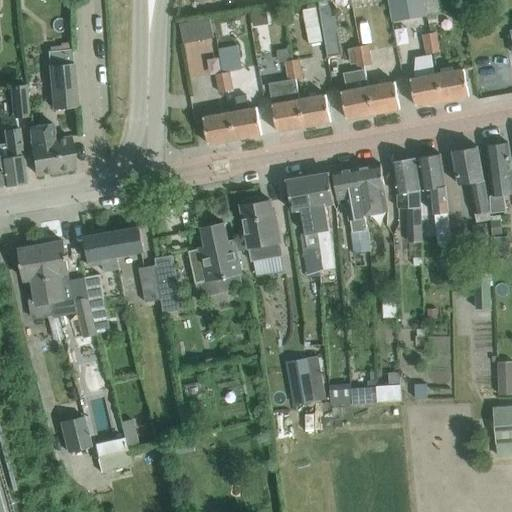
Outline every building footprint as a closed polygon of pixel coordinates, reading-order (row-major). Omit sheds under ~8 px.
[(427,16),(424,0),(389,0),(394,22),(427,16)] [(309,9),(304,10),(310,43),(323,41),(317,3),(308,4),(309,9)] [(338,35),(334,16),(329,17),(328,6),(318,7),(323,38),(338,35)] [(268,23),(266,10),(251,13),(253,26),(268,23)] [(211,17),(181,24),(185,43),(215,37),(211,17)] [(438,32),(430,33),(434,52),(441,51),(438,32)] [(434,52),(430,33),(424,35),(427,54),(434,52)] [(368,34),(360,36),(363,46),(361,46),(365,66),(375,63),(368,34)] [(240,45),(220,49),(224,73),(227,91),(235,90),(231,71),(244,68),(240,45)] [(52,63),(76,59),(74,46),(50,50),(52,63)] [(365,66),(361,46),(354,48),(358,67),(365,66)] [(284,49),(286,61),(290,80),(269,84),(278,131),(305,126),(300,99),(297,79),(293,59),(291,48),(284,49)] [(304,77),(301,58),(293,59),(297,79),(304,77)] [(77,106),(73,63),(49,66),(53,108),(77,106)] [(465,68),(438,73),(443,101),(470,96),(465,68)] [(348,90),(342,91),(347,119),(374,113),(369,86),(365,69),(345,73),(348,90)] [(227,91),(224,73),(216,74),(220,93),(227,91)] [(443,101),(438,73),(411,78),(416,106),(443,101)] [(395,81),(369,86),(374,113),(401,109),(397,89),(395,81)] [(29,116),(25,84),(11,86),(14,118),(29,116)] [(326,94),(300,99),(305,126),(331,121),(326,94)] [(237,97),(239,110),(231,112),(236,139),(262,134),(257,107),(250,108),(247,95),(237,97)] [(236,139),(231,112),(204,116),(209,144),(236,139)] [(28,127),(37,174),(75,168),(70,136),(55,139),(53,123),(28,127)] [(8,157),(0,157),(0,160),(4,185),(27,182),(19,128),(4,130),(8,157)] [(511,171),(508,142),(487,145),(493,196),(491,196),(491,213),(507,211),(505,194),(511,193),(511,171)] [(489,204),(478,146),(454,151),(460,184),(470,182),(477,222),(490,219),(489,204)] [(433,188),(435,213),(438,237),(451,236),(449,212),(446,186),(440,153),(434,154),(434,155),(419,157),(424,190),(433,188)] [(420,189),(415,158),(393,161),(398,193),(399,208),(409,207),(409,219),(410,242),(421,241),(420,218),(420,189)] [(357,167),(366,218),(390,215),(381,163),(357,167)] [(366,218),(357,167),(333,172),(338,202),(349,201),(354,232),(352,232),(354,251),(370,250),(366,218)] [(329,172),(308,176),(325,269),(337,267),(326,205),(335,204),(329,172)] [(325,269),(308,176),(288,180),(293,211),(302,209),(306,233),(303,234),(309,271),(325,269)] [(259,201),(258,197),(244,200),(244,204),(242,204),(252,261),(283,255),(276,216),(274,217),(270,199),(259,201)] [(229,242),(225,225),(203,230),(206,246),(200,248),(208,285),(210,285),(213,297),(244,290),(241,276),(242,276),(235,240),(229,242)] [(145,250),(141,226),(112,231),(118,259),(145,254),(145,250)] [(119,269),(112,231),(84,236),(90,266),(103,264),(104,271),(119,269)] [(63,240),(42,244),(52,303),(74,299),(71,282),(69,282),(68,278),(70,278),(63,240)] [(42,244),(20,248),(26,280),(33,279),(36,295),(30,295),(34,317),(54,313),(52,303),(42,244)] [(156,264),(162,299),(164,311),(171,310),(182,308),(180,295),(178,284),(173,255),(156,258),(157,264),(156,264)] [(156,264),(140,268),(146,302),(162,299),(156,264)] [(476,307),(492,307),(492,272),(476,272),(476,307)] [(86,277),(91,297),(94,311),(107,309),(101,274),(86,277)] [(91,297),(75,301),(78,313),(72,320),(77,340),(100,334),(91,297)] [(49,317),(54,344),(66,342),(60,315),(49,317)] [(318,354),(287,360),(295,404),(324,399),(326,398),(318,354)] [(511,361),(498,362),(499,394),(511,393),(511,361)] [(352,403),(350,374),(329,376),(331,396),(332,403),(352,403)] [(401,383),(377,385),(378,390),(378,401),(378,402),(402,400),(401,385),(401,383)] [(499,457),(511,455),(511,405),(495,407),(499,457)] [(61,423),(69,453),(91,447),(83,417),(61,423)] [(132,419),(121,422),(125,440),(137,438),(132,419)] [(162,452),(159,442),(102,456),(103,457),(99,458),(103,472),(157,458),(162,478),(167,477),(162,452)] [(175,442),(160,446),(163,459),(178,455),(175,442)] [(228,491),(230,505),(247,503),(244,488),(228,491)]
